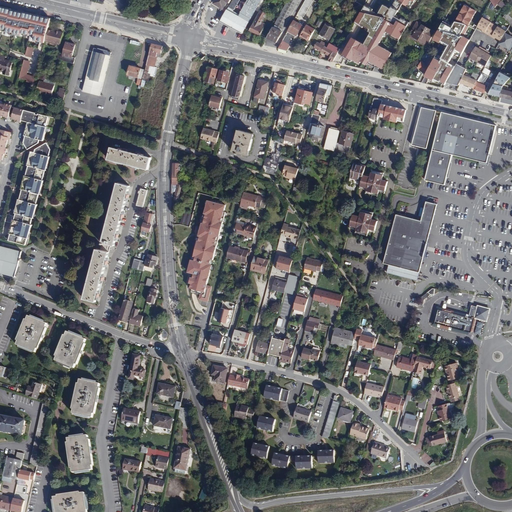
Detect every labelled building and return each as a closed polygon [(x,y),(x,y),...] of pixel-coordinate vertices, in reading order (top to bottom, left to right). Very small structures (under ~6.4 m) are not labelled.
[(231,0),(215,0),(213,4),(224,9),(223,11),(226,12),(227,10),(227,9),(225,8),(227,3),(229,4),(231,0)] [(248,22),(250,19),(260,0),(247,0),(240,14),(238,17),(227,10),(226,12),(220,21),(242,34),(248,22)] [(233,0),(229,7),(234,10),(240,0),(233,0)] [(287,0),(267,38),(276,42),(282,32),(281,31),(282,30),(280,29),(280,28),(283,29),(284,29),(300,0),(287,0)] [(379,66),(389,50),(401,28),(410,12),(406,9),(408,5),(399,0),(390,16),(387,14),(385,18),(369,44),(373,46),(366,59),(369,60),(379,66)] [(500,0),(498,4),(504,9),(507,6),(504,4),(504,3),(500,0)] [(309,7),(304,3),(298,14),(304,17),(309,7)] [(466,24),(469,25),(476,10),(463,4),(455,21),(464,23),(466,24)] [(267,13),(260,10),(250,30),(260,35),(265,24),(262,22),(267,13)] [(369,44),(385,18),(361,11),(354,21),(371,31),(364,43),(368,46),(369,44)] [(509,23),(511,19),(511,18),(509,15),(510,13),(508,11),(503,17),(509,23)] [(0,54),(6,56),(17,16),(3,13),(0,24),(0,54)] [(501,40),(505,33),(506,31),(483,17),(477,26),(482,29),(485,31),(485,32),(486,33),(492,36),(493,35),(496,37),(501,40)] [(294,21),(288,31),(297,35),(302,25),(294,21)] [(464,23),(455,21),(452,26),(442,22),(438,29),(444,32),(457,34),(460,36),(466,24),(464,23)] [(434,32),(418,22),(409,36),(424,45),(427,41),(429,42),(434,32)] [(320,34),(329,39),(335,29),(326,24),(320,34)] [(315,30),(306,25),(301,35),(309,40),(315,30)] [(48,31),(48,30),(33,26),(31,31),(31,34),(46,38),(48,31)] [(18,40),(28,43),(31,34),(31,31),(21,28),(18,40)] [(389,50),(392,52),(405,30),(401,28),(389,50)] [(60,45),(63,33),(54,31),(54,32),(52,32),(48,31),(46,38),(45,41),(60,45)] [(288,32),(279,48),(287,51),(295,36),(288,32)] [(511,36),(505,33),(501,40),(499,43),(504,46),(508,48),(507,50),(511,52),(511,49),(511,36)] [(368,46),(364,43),(352,36),(343,54),(359,63),(360,61),(367,64),(369,60),(366,59),(373,46),(369,44),(368,46)] [(457,64),(460,59),(457,58),(464,45),(455,40),(450,38),(450,37),(443,50),(445,51),(439,60),(437,64),(451,72),(457,64)] [(314,47),(322,52),(325,46),(327,48),(329,46),(321,41),(320,43),(317,42),(314,47)] [(75,45),(66,42),(63,55),(72,58),(75,45)] [(340,49),(330,43),(329,46),(327,48),(325,46),(322,52),(330,57),(328,60),(332,61),(340,49)] [(163,47),(152,44),(147,65),(152,67),(153,62),(155,62),(157,57),(161,58),(163,47)] [(34,48),(28,46),(25,56),(32,58),(34,48)] [(485,66),(487,64),(489,60),(492,55),(489,54),(487,53),(488,51),(481,47),(480,49),(479,48),(476,46),(470,57),(485,66)] [(83,91),(100,96),(111,53),(107,52),(108,51),(98,48),(98,49),(94,48),(83,91)] [(3,73),(9,75),(13,62),(5,60),(5,57),(0,55),(0,70),(4,71),(3,73)] [(426,73),(429,67),(428,66),(433,57),(429,55),(425,62),(423,61),(419,68),(423,70),(422,72),(426,73)] [(439,60),(434,58),(429,67),(426,73),(424,76),(433,81),(434,79),(444,84),(446,82),(451,72),(437,64),(439,60)] [(30,61),(24,60),(19,78),(27,79),(26,82),(34,84),(36,76),(27,74),(30,61)] [(464,75),(467,69),(457,64),(451,72),(446,82),(460,85),(461,83),(464,75)] [(143,80),(145,81),(149,82),(151,74),(155,75),(157,69),(152,67),(151,67),(147,65),(145,70),(143,80)] [(143,80),(145,70),(130,66),(128,75),(139,78),(137,85),(141,86),(142,84),(143,80)] [(217,70),(209,67),(207,74),(206,74),(204,81),(214,83),(217,70)] [(228,73),(220,71),(218,80),(227,82),(229,77),(227,76),(228,73)] [(496,79),(504,83),(510,77),(500,71),(496,79)] [(464,84),(474,88),(478,79),(480,75),(474,72),(471,78),(468,76),(464,84)] [(479,79),(478,79),(474,88),(485,93),(487,86),(483,84),(483,82),(482,82),(482,80),(485,81),(488,76),(483,73),(479,79)] [(238,75),(235,85),(231,97),(238,99),(244,77),(238,75)] [(269,82),(259,80),(253,101),(258,103),(260,98),(265,99),(269,82)] [(282,95),(285,85),(280,84),(281,81),(277,80),(274,91),(281,93),(280,95),(282,95)] [(43,94),(52,96),(55,86),(44,83),(39,82),(37,91),(41,92),(43,93),(43,94)] [(332,86),(321,83),(316,100),(325,102),(326,94),(330,95),(332,86)] [(501,97),(504,85),(496,83),(490,94),(494,95),(501,97)] [(509,86),(504,85),(501,97),(500,100),(500,102),(511,104),(511,89),(508,88),(509,86)] [(57,100),(63,102),(66,90),(60,88),(57,100)] [(313,93),(298,89),(295,100),(305,103),(310,105),(313,93)] [(216,97),(212,96),(209,106),(219,109),(222,98),(218,97),(218,98),(216,97)] [(382,103),(382,101),(374,98),(369,117),(378,119),(379,115),(382,103)] [(5,104),(0,103),(0,116),(2,117),(2,116),(6,117),(6,115),(9,116),(10,114),(13,115),(12,119),(18,120),(17,121),(20,122),(21,122),(21,119),(24,110),(12,106),(12,105),(5,103),(5,104)] [(406,110),(382,103),(379,115),(385,116),(385,118),(397,122),(398,120),(404,121),(406,110)] [(288,125),(293,107),(283,105),(279,122),(288,125)] [(412,145),(426,149),(433,121),(436,111),(421,107),(412,145)] [(27,120),(46,126),(48,116),(24,110),(21,119),(27,120)] [(489,155),(497,125),(484,122),(483,123),(480,123),(481,121),(479,121),(459,116),(458,118),(456,117),(456,116),(442,112),(439,123),(426,175),(425,180),(445,185),(447,177),(451,162),(453,154),(469,158),(480,161),(487,163),(489,155)] [(318,126),(321,116),(312,114),(307,133),(321,137),(324,127),(318,126)] [(23,135),(42,140),(46,126),(27,120),(23,135)] [(337,142),(340,131),(337,130),(338,129),(331,127),(331,128),(329,128),(324,148),(335,151),(335,149),(337,142)] [(203,128),(201,139),(217,142),(219,134),(214,132),(215,131),(203,128)] [(0,155),(3,157),(4,153),(6,154),(7,150),(5,150),(6,148),(8,139),(9,137),(10,138),(11,132),(0,129),(0,130),(0,155)] [(254,134),(238,130),(233,151),(249,156),(254,134)] [(303,134),(287,130),(284,140),(300,143),(303,134)] [(343,132),(340,143),(338,150),(349,153),(354,135),(343,132)] [(148,170),(152,157),(143,155),(144,154),(140,153),(140,154),(124,150),(124,149),(120,148),(120,149),(111,147),(108,160),(148,170)] [(265,161),(262,171),(275,175),(281,152),(277,150),(274,164),(265,161)] [(28,165),(45,169),(49,156),(31,151),(28,165)] [(363,174),(366,166),(362,165),(359,164),(355,163),(351,178),(362,180),(363,174)] [(178,181),(183,164),(173,164),(173,181),(177,181),(178,181)] [(295,180),(298,169),(285,165),(282,174),(287,175),(286,178),(295,180)] [(370,176),(363,174),(362,180),(360,186),(367,187),(367,189),(366,191),(378,193),(379,191),(379,189),(385,191),(388,181),(382,179),(383,175),(380,175),(380,174),(372,171),(370,176)] [(39,194),(42,180),(24,176),(20,189),(39,194)] [(128,195),(130,186),(118,182),(102,242),(115,246),(117,237),(118,237),(119,234),(118,233),(122,217),(123,217),(124,214),(123,214),(127,198),(128,198),(129,195),(128,195)] [(186,184),(178,182),(174,200),(178,201),(181,187),(185,188),(186,184)] [(143,207),(147,190),(141,188),(136,205),(143,207)] [(263,197),(244,192),(241,204),(255,208),(255,207),(260,208),(263,197)] [(35,204),(17,199),(14,212),(32,217),(35,204)] [(224,204),(207,200),(203,214),(205,214),(203,223),(201,222),(197,237),(198,238),(198,240),(196,240),(192,256),(194,257),(194,259),(190,258),(186,272),(192,274),(192,276),(190,276),(188,283),(190,284),(189,288),(200,291),(203,292),(205,285),(211,265),(208,265),(210,259),(212,259),(222,222),(220,221),(224,204)] [(423,259),(427,244),(437,205),(426,202),(421,222),(396,215),(383,264),(389,266),(387,274),(411,280),(413,272),(419,273),(423,259)] [(153,205),(148,204),(142,230),(150,232),(153,219),(155,218),(155,217),(154,215),(154,214),(149,213),(150,211),(151,211),(153,205)] [(357,227),(357,229),(356,230),(368,233),(369,230),(369,229),(375,230),(378,221),(372,219),(373,215),(369,215),(369,213),(361,211),(360,216),(353,215),(350,225),(357,227)] [(191,215),(184,213),(182,223),(188,224),(191,215)] [(27,238),(31,224),(12,220),(8,233),(27,238)] [(298,240),(301,230),(289,227),(290,225),(284,224),(281,233),(285,234),(284,236),(298,240)] [(257,228),(246,225),(246,226),(244,235),(255,237),(257,228)] [(22,252),(11,249),(0,245),(0,271),(5,273),(15,276),(22,252)] [(230,246),(227,257),(246,262),(249,251),(230,246)] [(107,260),(109,252),(97,249),(84,298),(96,302),(97,299),(98,300),(99,296),(98,296),(101,283),(102,283),(103,280),(102,280),(106,264),(108,264),(108,260),(107,260)] [(152,255),(148,254),(146,262),(145,265),(153,267),(153,265),(154,264),(155,264),(157,264),(158,257),(155,256),(155,255),(152,254),(152,255)] [(280,255),(277,268),(290,271),(290,270),(291,268),(291,265),(293,259),(280,255)] [(269,261),(254,257),(251,269),(265,273),(269,261)] [(321,271),(323,262),(307,258),(304,268),(313,270),(313,269),(317,270),(321,271)] [(146,262),(134,260),(132,268),(143,271),(145,265),(146,262)] [(287,283),(285,291),(293,294),(297,277),(289,275),(288,281),(287,283)] [(273,289),(285,292),(285,291),(287,283),(279,282),(280,280),(276,279),(275,281),(273,289)] [(212,286),(205,285),(203,292),(200,291),(198,300),(208,302),(212,286)] [(157,290),(151,288),(147,301),(154,303),(157,290)] [(434,289),(432,288),(420,298),(419,305),(423,306),(425,299),(431,294),(434,294),(434,289)] [(302,295),(297,294),(293,309),(305,311),(308,299),(303,298),(302,297),(302,295)] [(340,302),(322,297),(318,296),(314,311),(323,313),(325,308),(338,311),(340,302)] [(125,299),(119,318),(125,320),(127,315),(129,315),(132,306),(130,306),(131,301),(125,299)] [(475,318),(487,322),(490,308),(477,305),(477,306),(472,305),(468,317),(475,318)] [(141,325),(144,316),(138,314),(139,309),(134,308),(130,323),(141,325)] [(230,310),(221,308),(218,321),(226,323),(228,318),(228,315),(230,310)] [(465,331),(468,317),(441,310),(441,311),(437,310),(436,314),(434,314),(434,315),(435,316),(433,322),(437,323),(437,324),(465,331)] [(17,345),(36,352),(37,349),(39,349),(47,328),(46,327),(47,323),(28,316),(27,320),(26,320),(17,341),(18,341),(17,345)] [(471,332),(475,318),(468,317),(465,331),(471,332)] [(319,328),(320,323),(308,320),(306,326),(305,330),(313,332),(315,327),(319,328)] [(340,342),(349,344),(352,332),(336,328),(332,343),(339,345),(340,342)] [(247,333),(235,330),(232,340),(244,343),(247,333)] [(356,333),(355,339),(360,340),(359,345),(363,346),(363,347),(368,348),(368,347),(372,348),(375,339),(361,336),(362,331),(357,330),(356,333)] [(56,361),(74,368),(76,364),(77,365),(86,344),(84,343),(86,339),(67,332),(66,336),(64,335),(56,356),(57,357),(56,361)] [(224,337),(213,334),(211,344),(214,345),(215,344),(217,345),(217,347),(221,348),(224,337)] [(269,353),(277,355),(281,340),(273,338),(272,339),(271,345),(269,353)] [(281,356),(280,361),(286,363),(286,361),(288,362),(291,362),(294,351),(288,349),(290,339),(286,338),(285,341),(281,356)] [(257,350),(269,353),(271,345),(259,342),(257,350)] [(394,360),(396,351),(393,350),(376,345),(374,354),(379,356),(380,355),(388,357),(388,358),(394,360)] [(321,350),(313,349),(312,350),(304,348),(302,357),(310,359),(310,358),(318,360),(321,350)] [(139,369),(141,356),(134,355),(133,358),(132,358),(131,364),(132,365),(129,379),(134,380),(134,379),(142,381),(143,378),(145,378),(146,371),(139,369)] [(417,357),(417,356),(413,355),(412,360),(403,357),(403,359),(399,358),(397,367),(408,369),(408,368),(414,369),(417,357)] [(433,361),(417,357),(414,369),(414,371),(413,372),(421,374),(422,369),(423,366),(431,368),(433,361)] [(369,375),(370,371),(372,364),(357,361),(355,372),(361,373),(361,372),(364,373),(364,374),(369,375)] [(449,374),(447,374),(449,381),(460,378),(456,363),(445,366),(447,371),(448,371),(449,374)] [(228,369),(214,366),(212,375),(216,376),(215,381),(225,383),(228,369)] [(235,376),(230,375),(228,384),(248,388),(250,379),(240,377),(240,375),(235,374),(235,376)] [(73,413),(92,418),(93,413),(95,414),(101,388),(99,388),(100,384),(80,379),(79,384),(78,383),(72,409),(74,409),(73,413)] [(28,387),(26,395),(37,399),(42,384),(33,382),(31,386),(31,388),(28,387)] [(365,393),(382,397),(385,387),(367,383),(365,393)] [(459,396),(455,383),(447,385),(450,399),(458,397),(459,396)] [(174,397),(176,387),(160,384),(157,394),(174,397)] [(282,389),(267,386),(264,398),(279,402),(280,401),(286,403),(289,392),(282,390),(282,389)] [(400,409),(403,410),(406,401),(402,400),(402,398),(388,394),(385,407),(391,409),(392,406),(395,407),(394,409),(399,411),(400,409)] [(425,409),(427,400),(420,398),(418,407),(425,409)] [(329,439),(340,404),(333,401),(322,437),(329,439)] [(37,467),(50,405),(43,402),(30,463),(34,465),(37,467)] [(449,408),(448,405),(448,403),(439,406),(440,410),(438,411),(440,417),(443,417),(443,420),(452,418),(449,408)] [(253,419),(256,410),(249,409),(249,407),(243,405),(242,407),(241,407),(237,406),(235,417),(246,419),(247,417),(253,419)] [(312,412),(297,407),(294,418),(308,422),(312,412)] [(184,416),(183,436),(188,436),(188,415),(187,415),(187,408),(180,408),(180,416),(184,416)] [(353,412),(342,408),(339,419),(350,422),(353,412)] [(139,424),(141,412),(125,409),(122,421),(139,424)] [(0,430),(23,435),(25,421),(0,415),(0,430)] [(171,430),(173,419),(157,415),(155,427),(171,430)] [(276,420),(260,417),(258,428),(273,432),(276,420)] [(418,421),(405,418),(403,428),(416,431),(418,421)] [(354,422),(350,435),(366,440),(370,429),(362,427),(358,425),(359,424),(354,422)] [(444,430),(441,431),(442,433),(438,434),(431,436),(431,437),(426,439),(429,446),(447,441),(444,430)] [(73,472),(93,469),(92,465),(93,465),(90,439),(88,439),(88,435),(68,438),(69,442),(67,443),(71,469),(72,468),(73,472)] [(383,446),(384,445),(375,442),(371,453),(387,458),(390,448),(386,447),(383,446)] [(270,446),(254,443),(251,455),(266,459),(270,446)] [(187,472),(192,449),(178,447),(174,469),(176,469),(176,473),(185,475),(186,471),(187,472)] [(147,454),(147,455),(152,456),(152,455),(159,456),(157,465),(164,467),(164,469),(168,469),(171,453),(148,448),(147,454)] [(334,450),(318,451),(318,463),(335,463),(334,450)] [(429,466),(434,461),(425,452),(420,457),(429,466)] [(289,461),(290,456),(274,453),(271,465),(288,469),(289,461)] [(312,456),(296,456),(296,461),(296,469),(312,468),(312,456)] [(18,480),(21,468),(22,461),(7,457),(2,480),(10,482),(11,478),(18,480)] [(140,473),(142,463),(126,460),(123,473),(135,476),(136,472),(140,473)] [(163,493),(165,482),(151,479),(149,490),(163,493)] [(87,511),(85,492),(80,493),(80,492),(58,495),(58,496),(54,497),(56,511),(87,511)] [(0,507),(11,510),(12,508),(13,501),(14,498),(2,495),(0,494),(0,507)] [(13,501),(12,508),(19,510),(21,503),(13,501)]
